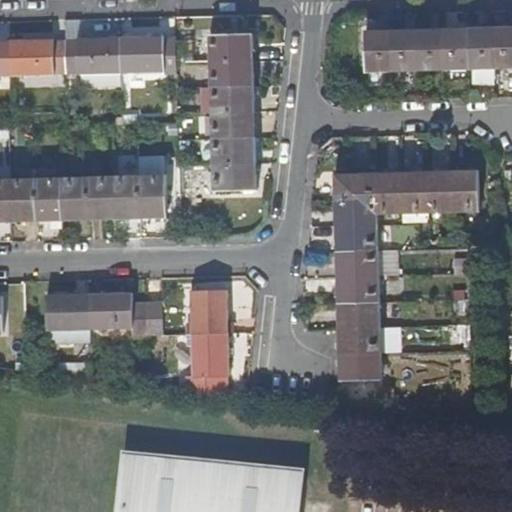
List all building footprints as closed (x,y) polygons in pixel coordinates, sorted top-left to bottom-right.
[(511,68),(511,31),(495,32),(494,32),(495,69),(511,68)] [(495,69),(494,32),(469,33),(469,70),(495,69)] [(469,70),(469,33),(444,34),(444,65),(444,71),(469,70)] [(444,65),(444,34),(418,35),(418,36),(419,72),(444,71),(444,65)] [(394,73),(392,36),(367,37),(368,75),(394,73)] [(419,72),(418,36),(392,36),(394,73),(419,72)] [(254,65),(253,39),(216,39),(217,65),(250,65),(254,65)] [(168,75),(166,42),(124,44),(125,70),(125,76),(168,75)] [(71,79),(70,44),(25,46),(16,47),(16,77),(17,80),(71,79)] [(125,70),(124,44),(70,44),(71,79),(125,76),(125,70)] [(16,77),(16,47),(0,47),(0,80),(17,80),(16,77)] [(254,90),(254,65),(250,65),(217,65),(218,90),(254,90)] [(256,113),(254,90),(218,90),(219,114),(256,113)] [(257,140),(256,113),(219,114),(219,142),(257,140)] [(258,166),(257,140),(219,142),(221,167),(258,166)] [(258,191),(258,166),(221,167),(221,192),(258,191)] [(475,214),(473,175),(449,176),(449,215),(475,214)] [(449,215),(449,176),(426,177),(427,215),(449,215)] [(147,204),(146,177),(119,178),(120,203),(121,217),(147,217),(147,204)] [(172,216),(171,177),(146,177),(147,204),(147,217),(172,216)] [(426,177),(402,177),(375,178),(375,203),(375,217),(427,215),(426,177)] [(95,218),(93,178),(68,180),(69,218),(95,218)] [(120,203),(119,178),(93,178),(95,218),(121,217),(120,203)] [(375,203),(375,178),(336,180),(336,205),(375,203)] [(69,218),(68,180),(42,181),(42,189),(43,219),(69,218)] [(43,219),(42,189),(42,181),(15,182),(16,212),(16,220),(43,219)] [(16,212),(15,182),(0,182),(0,220),(16,220),(16,212)] [(375,217),(375,203),(336,205),(337,230),(376,228),(375,217)] [(378,254),(376,228),(337,230),(338,255),(378,254)] [(378,280),(378,254),(338,255),(338,281),(378,280)] [(379,305),(378,280),(338,281),(339,306),(379,305)] [(230,336),(229,294),(197,295),(198,337),(230,336)] [(151,339),(150,307),(138,307),(137,297),(93,299),(93,331),(137,329),(137,339),(151,339)] [(93,331),(93,299),(53,300),(54,331),(93,331)] [(380,330),(379,305),(339,306),(340,332),(380,330)] [(167,338),(166,308),(150,307),(151,339),(167,338)] [(381,356),(380,330),(340,332),(341,358),(381,356)] [(232,399),(230,336),(198,337),(199,377),(187,377),(186,393),(200,394),(232,399)] [(381,380),(381,356),(341,358),(342,382),(381,380)] [(303,476),(255,472),(127,459),(126,466),(302,485),(303,476)] [(300,511),(302,485),(126,466),(121,511),(300,511)]
